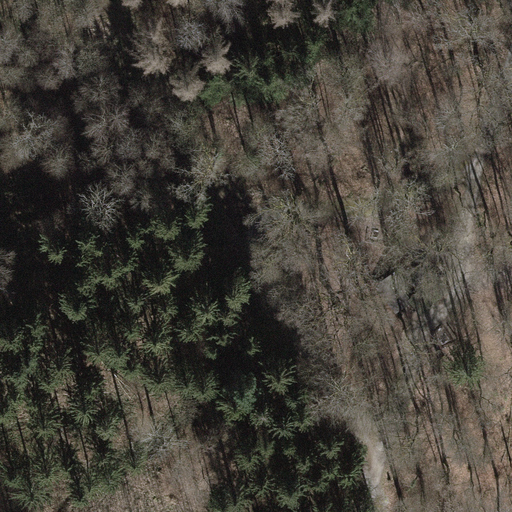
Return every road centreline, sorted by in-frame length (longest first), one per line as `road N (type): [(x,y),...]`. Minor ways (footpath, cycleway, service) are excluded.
road 1 (track): [(219,196),(265,208),(374,203),(457,174),(485,147),(511,64)]
road 2 (track): [(219,196),(282,322),(376,470),(367,511)]
road 3 (track): [(376,470),(422,337),(459,287),(485,147)]
road 4 (track): [(104,0),(219,196)]
